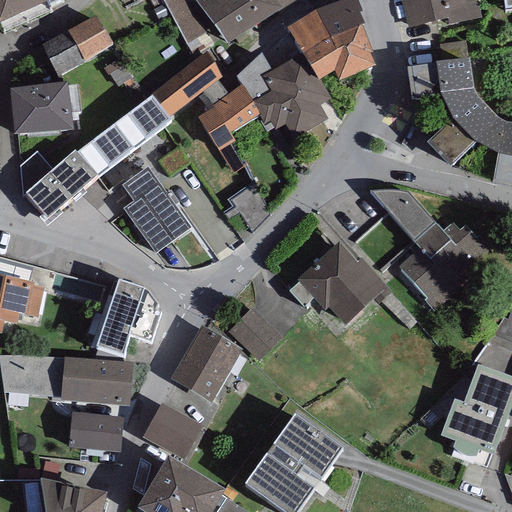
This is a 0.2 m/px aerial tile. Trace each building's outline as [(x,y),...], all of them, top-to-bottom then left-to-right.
[(0,0),(0,32),(2,32),(4,37),(52,17),(50,12),(44,0),(0,0)] [(44,0),(50,12),(64,7),(60,0),(44,0)] [(185,0),(160,0),(187,48),(207,35),(185,0)] [(199,0),(194,3),(227,51),(282,15),(281,14),(272,0),(199,0)] [(272,0),(281,14),(300,3),(297,0),(272,0)] [(400,0),(408,31),(448,22),(449,27),(480,20),(474,0),(400,0)] [(511,0),(501,0),(504,19),(511,17),(511,0)] [(354,1),(287,34),(302,60),(318,88),(321,87),(334,80),(340,90),(374,75),(369,63),(372,59),(361,35),(365,34),(360,21),(363,21),(354,1)] [(95,20),(67,37),(84,67),(113,50),(95,20)] [(58,82),(84,67),(67,37),(41,50),(58,82)] [(206,59),(152,97),(168,123),(200,101),(210,115),(197,124),(219,156),(235,145),(231,139),(257,121),(260,119),(252,107),(241,91),(228,100),(219,86),(223,82),(206,59)] [(241,91),(252,107),(260,119),(257,121),(264,130),(270,127),(275,136),(285,130),(292,144),(326,125),(319,112),(331,106),(321,87),(318,88),(302,60),(272,77),(261,59),(235,83),(241,91)] [(511,121),(499,119),(473,89),(468,59),(436,63),(406,68),(411,99),(440,96),(453,118),(427,142),(450,166),(475,140),(495,153),(511,156),(511,121)] [(77,90),(9,99),(13,143),(73,138),(71,118),(80,117),(77,90)] [(152,102),(75,158),(97,184),(171,130),(152,102)] [(97,184),(75,158),(25,201),(47,227),(97,184)] [(166,198),(147,172),(122,190),(133,206),(123,214),(155,259),(191,233),(174,210),(179,207),(170,195),(166,198)] [(99,214),(114,199),(103,188),(88,202),(99,214)] [(234,203),(244,236),(272,227),(262,195),(234,203)] [(411,242),(414,246),(435,229),(408,200),(403,198),(396,197),(387,197),(381,197),(374,199),(387,214),(411,242)] [(387,214),(354,244),(380,271),(411,242),(387,214)] [(414,246),(409,251),(415,258),(400,271),(427,302),(426,304),(433,312),(469,282),(464,276),(491,253),(479,239),(475,243),(465,231),(459,236),(452,228),(441,237),(435,229),(414,246)] [(339,248),(297,287),(325,318),(330,314),(346,332),(375,306),(379,310),(394,297),(362,262),(356,267),(339,248)] [(34,280),(0,273),(0,332),(1,333),(4,319),(16,321),(18,313),(37,317),(43,286),(33,284),(34,280)] [(144,284),(118,276),(96,343),(123,351),(129,331),(152,339),(161,309),(148,287),(144,286),(144,284)] [(252,306),(228,330),(258,360),(282,336),(252,306)] [(201,323),(170,377),(211,401),(242,347),(201,323)] [(0,366),(4,391),(61,396),(61,399),(129,405),(132,361),(64,356),(64,358),(23,355),(0,355),(0,366)] [(511,408),(511,386),(478,374),(465,410),(454,406),(441,441),(493,460),(511,408)] [(203,423),(162,400),(142,435),(169,450),(183,458),(203,423)] [(294,511),(341,444),(295,410),(245,479),(287,511),(294,511)] [(123,416),(72,411),(69,445),(120,450),(123,416)] [(183,458),(169,450),(138,503),(153,511),(209,511),(226,484),(183,458)] [(101,511),(107,489),(40,475),(45,511),(101,511)] [(249,511),(250,511),(226,496),(215,511),(249,511)]
